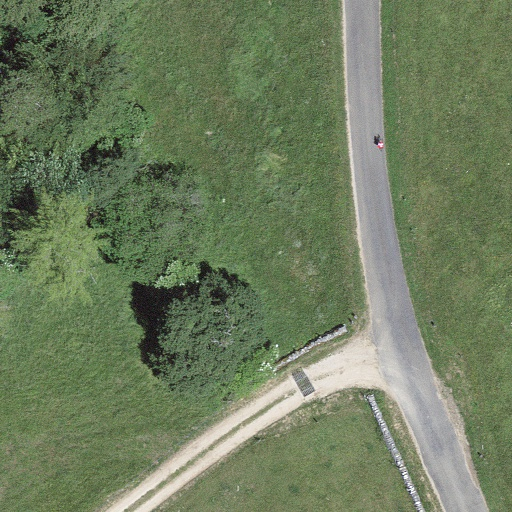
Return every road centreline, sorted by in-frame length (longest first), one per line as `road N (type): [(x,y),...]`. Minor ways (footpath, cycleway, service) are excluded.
road 1 (unclassified): [(363,0),(385,277),(402,354),(463,511)]
road 2 (track): [(402,354),(305,379),(123,511)]
